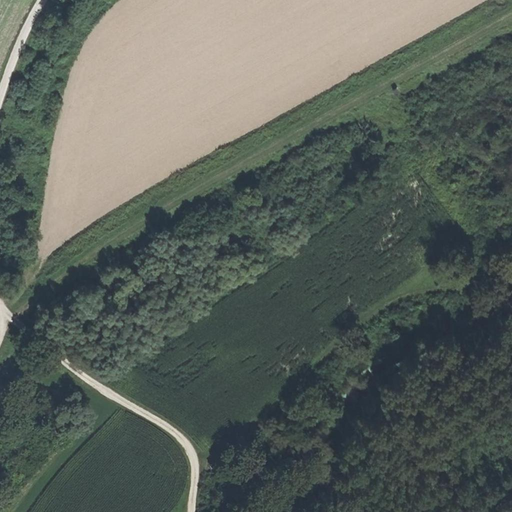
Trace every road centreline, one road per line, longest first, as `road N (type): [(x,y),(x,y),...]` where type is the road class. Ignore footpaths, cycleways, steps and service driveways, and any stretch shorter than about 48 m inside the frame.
road 1 (track): [(13,321),(71,268),(511,14)]
road 2 (track): [(0,305),(59,360),(190,451),(193,511)]
